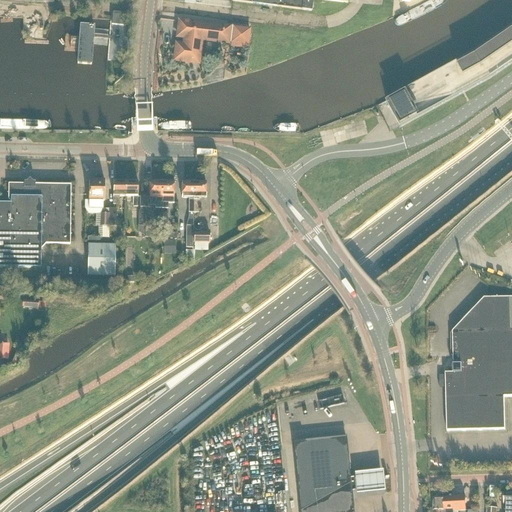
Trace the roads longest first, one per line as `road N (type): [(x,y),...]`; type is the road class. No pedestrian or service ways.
road 1 (trunk): [(53,511),(308,317)]
road 2 (trunk): [(511,130),(261,329)]
road 3 (trunk): [(261,329),(232,336),(0,486)]
road 4 (trunk): [(261,329),(23,511)]
road 5 (trunk): [(82,511),(262,367),(308,317)]
road 6 (unclassified): [(511,78),(421,137),(312,159),(275,189)]
road 7 (trunk): [(308,317),(511,154)]
road 8 (tertiary): [(511,189),(457,237),(410,303),(371,324)]
road 9 (tertiary): [(403,511),(394,400),(371,324)]
road 10 (tertiary): [(275,189),(230,153),(152,146)]
